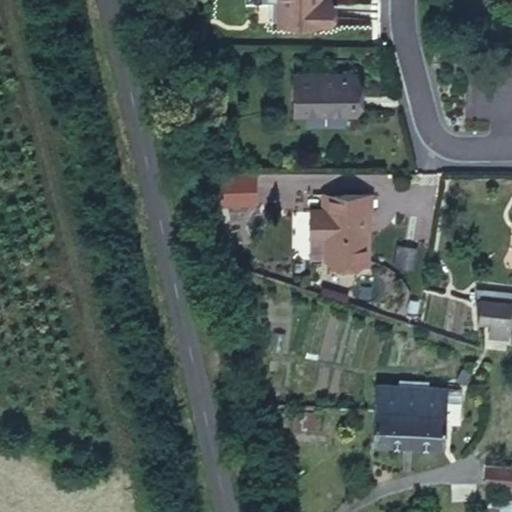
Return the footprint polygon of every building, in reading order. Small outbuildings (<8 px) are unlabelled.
[(278,0),(278,23),(328,24),(328,0),(278,0)] [(200,33),(199,15),(185,16),(186,33),(200,33)] [(211,82),(208,53),(190,55),(194,84),(211,82)] [(354,112),(354,72),(295,73),(295,113),(354,112)] [(255,201),(255,171),(221,171),(221,202),(255,201)] [(366,259),(367,210),(371,210),(371,193),(322,192),(321,209),(310,208),(310,234),(326,234),(326,258),(366,259)] [(414,247),(399,244),(395,265),(411,268),(414,247)] [(511,292),(474,289),(474,296),(511,300),(511,292)] [(507,338),(511,302),(474,298),(477,315),(476,320),(477,320),(490,322),(488,336),(507,338)] [(443,444),(447,387),(375,383),(371,440),(443,444)] [(511,486),(511,481),(511,466),(486,464),(484,484),(511,486)]
